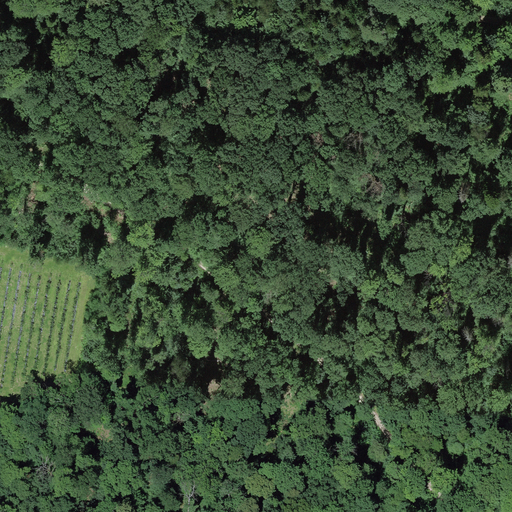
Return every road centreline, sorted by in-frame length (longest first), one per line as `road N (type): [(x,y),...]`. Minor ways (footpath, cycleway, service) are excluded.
road 1 (track): [(453,511),(299,337),(95,192),(0,148)]
road 2 (track): [(379,0),(511,21)]
